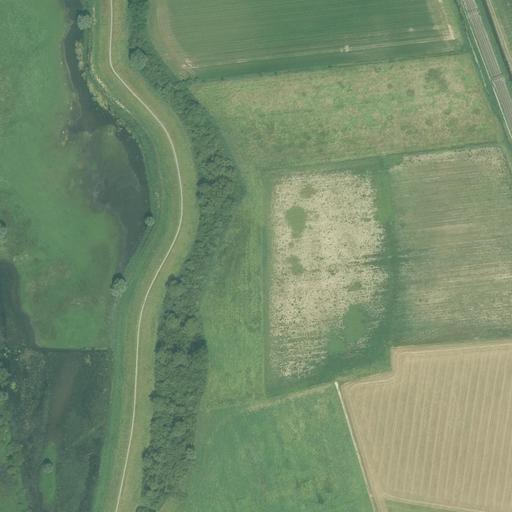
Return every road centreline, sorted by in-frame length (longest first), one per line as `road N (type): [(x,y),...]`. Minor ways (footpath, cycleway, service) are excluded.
road 1 (unknown): [(511,307),(224,365)]
road 2 (unknown): [(449,0),(511,166)]
road 3 (track): [(337,381),(374,511)]
